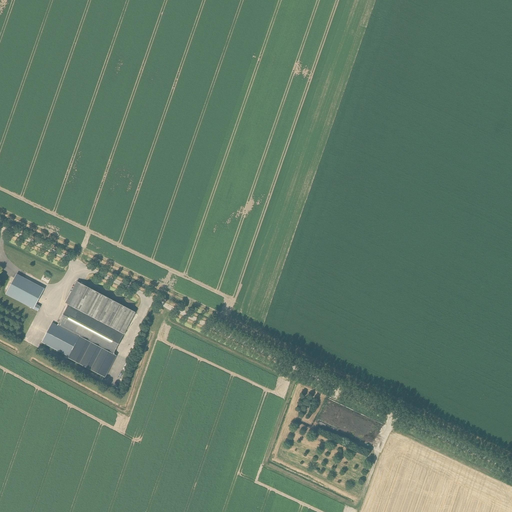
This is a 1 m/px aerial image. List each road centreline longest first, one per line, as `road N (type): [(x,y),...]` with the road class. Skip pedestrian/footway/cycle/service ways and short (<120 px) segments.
road 1 (unclassified): [(511,470),(0,226)]
road 2 (track): [(0,210),(511,454)]
road 3 (track): [(393,414),(358,509),(262,464),(291,381),(70,276)]
road 4 (track): [(158,324),(120,401),(0,337)]
road 5 (track): [(0,347),(119,411),(131,407)]
road 6 (track): [(511,486),(387,427)]
